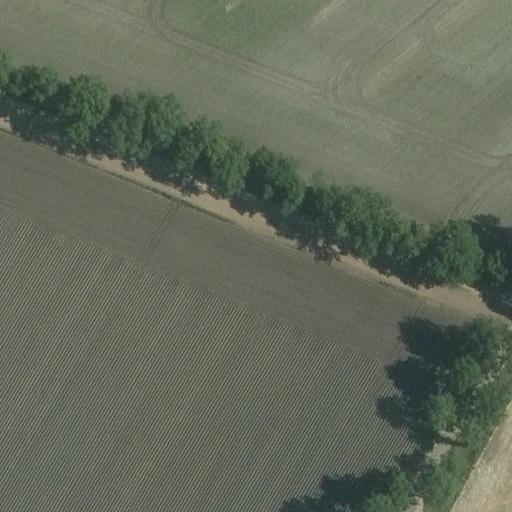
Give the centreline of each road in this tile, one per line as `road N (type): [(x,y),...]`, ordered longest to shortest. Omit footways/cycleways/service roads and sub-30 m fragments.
road 1 (track): [(0,117),(511,322)]
road 2 (unclassified): [(404,511),(511,339)]
